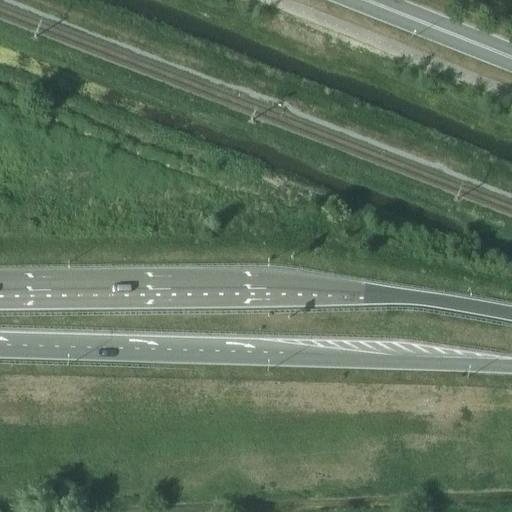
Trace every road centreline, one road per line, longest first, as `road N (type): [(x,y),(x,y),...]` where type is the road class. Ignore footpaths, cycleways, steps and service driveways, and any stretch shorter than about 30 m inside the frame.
road 1 (trunk): [(511,312),(253,290),(0,292)]
road 2 (trunk): [(0,348),(511,369)]
